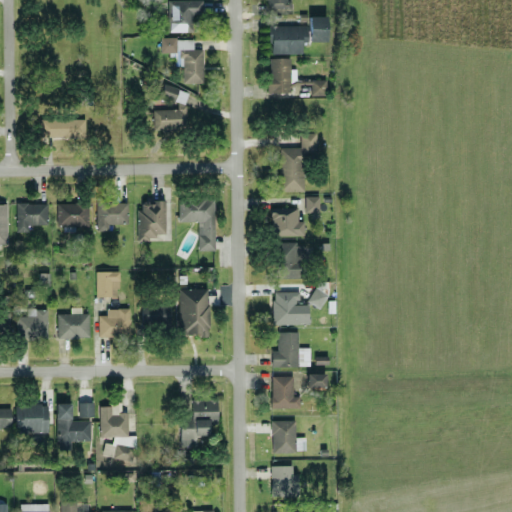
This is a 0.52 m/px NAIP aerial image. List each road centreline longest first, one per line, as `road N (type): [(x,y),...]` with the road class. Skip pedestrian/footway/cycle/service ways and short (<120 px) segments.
road 1 (residential): [(240,511),(236,111)]
road 2 (residential): [(0,370),(239,367)]
road 3 (residential): [(236,164),(0,168)]
road 4 (residential): [(11,168),(9,0)]
